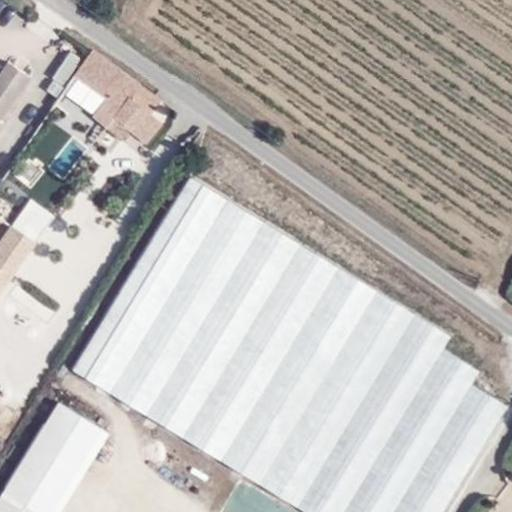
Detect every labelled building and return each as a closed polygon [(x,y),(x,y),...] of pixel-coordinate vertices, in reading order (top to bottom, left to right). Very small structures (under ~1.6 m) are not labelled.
[(65,97),(92,116),(138,151),(142,145),(145,148),(164,126),(151,119),(155,109),(161,101),(163,99),(116,67),(106,62),(92,52),(75,76),(65,97)] [(0,119),(0,120),(30,77),(6,60),(0,69),(0,119)] [(450,335),(191,176),(72,369),(305,511),(442,511),(508,406),(470,383),(478,370),(442,348),(450,335)] [(22,216),(0,246),(0,295),(45,233),(22,216)] [(31,286),(19,308),(46,322),(57,300),(31,286)] [(54,511),(103,433),(58,405),(0,499),(0,511),(54,511)]
